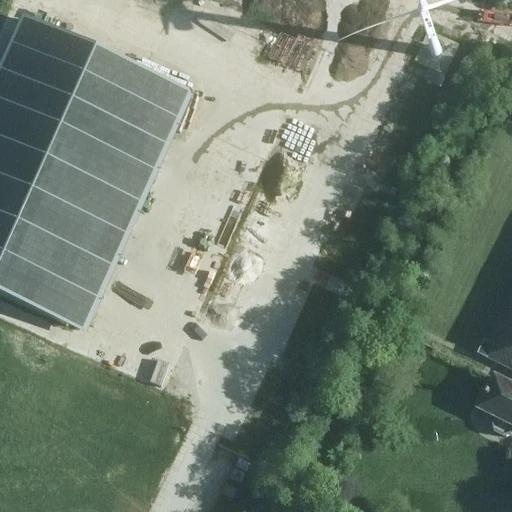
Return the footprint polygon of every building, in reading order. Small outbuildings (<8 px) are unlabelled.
[(175,87),(29,22),(0,86),(0,298),(67,329),(175,87)] [(439,47),(437,47),(436,47),(434,47),(433,48),(432,49),(431,50),(431,51),(430,53),(430,54),(431,55),(431,57),(432,58),(433,59),(435,59),(436,59),(437,59),(439,59),(440,58),(441,57),(442,56),(442,55),(443,54),(443,52),(442,51),(442,50),(441,49),(440,48),(439,47)] [(429,71),(424,80),(440,88),(445,78),(429,71)] [(361,239),(377,202),(353,192),(338,229),(361,239)] [(511,289),(478,356),(511,372),(511,390),(495,382),(480,412),(496,420),(492,428),(494,435),(505,440),(511,438),(511,437),(511,289)]
